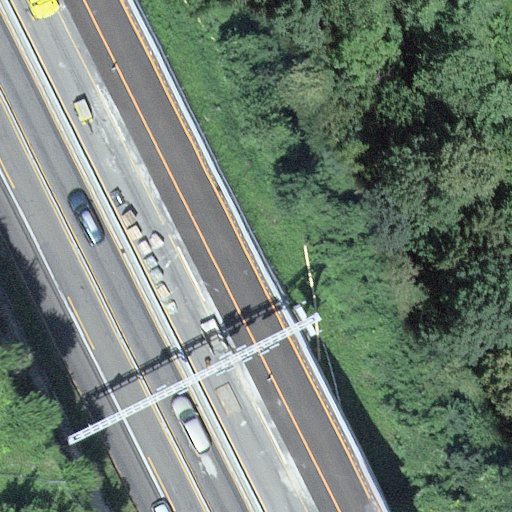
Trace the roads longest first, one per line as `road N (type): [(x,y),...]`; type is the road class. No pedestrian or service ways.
road 1 (motorway): [(318,511),(65,0)]
road 2 (motorway): [(0,93),(209,511)]
